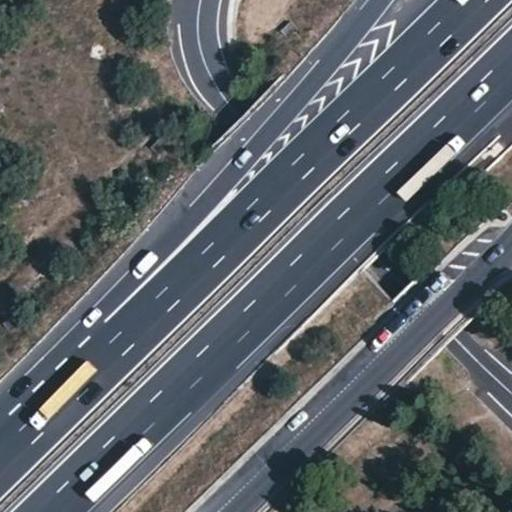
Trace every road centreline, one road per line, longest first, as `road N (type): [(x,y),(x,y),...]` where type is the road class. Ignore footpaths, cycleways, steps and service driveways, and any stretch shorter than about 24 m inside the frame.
road 1 (motorway): [(45,511),(511,61)]
road 2 (motorway): [(476,0),(104,360)]
road 3 (motorway): [(382,0),(136,276),(104,360)]
road 4 (motorway): [(104,360),(0,462)]
